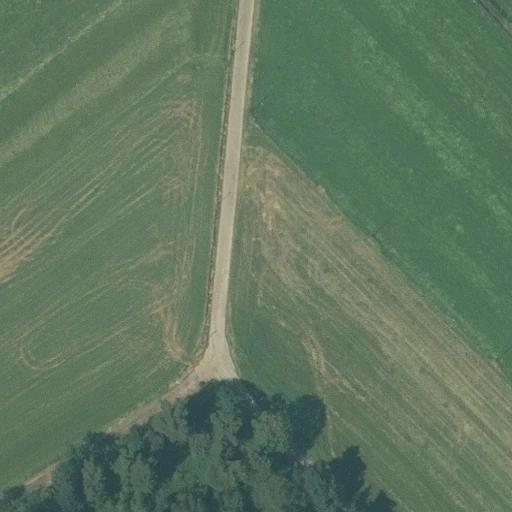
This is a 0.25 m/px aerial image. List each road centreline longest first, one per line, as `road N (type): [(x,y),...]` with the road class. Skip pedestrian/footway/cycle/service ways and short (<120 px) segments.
road 1 (unclassified): [(347,511),(214,363),(245,0)]
road 2 (track): [(214,363),(173,399),(0,509)]
